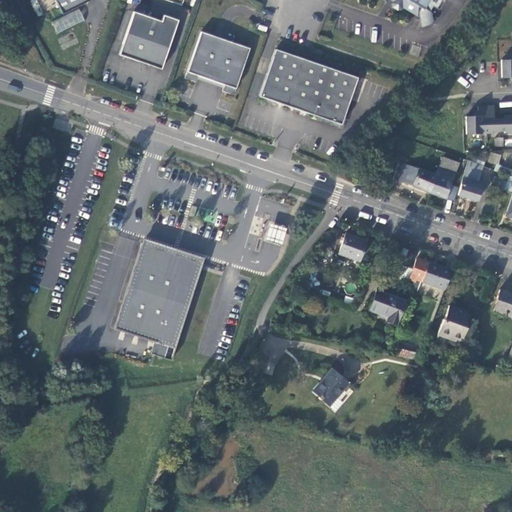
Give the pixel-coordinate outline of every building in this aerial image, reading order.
[(86,0),(52,0),(59,14),(86,0)] [(391,0),(392,1),(391,3),(392,7),(397,10),(401,9),(402,7),(417,15),(421,8),(423,9),(428,0),(391,0)] [(57,34),(85,20),(79,9),(51,22),(57,34)] [(132,10),(118,53),(160,68),(177,18),(162,13),(160,20),(132,10)] [(201,31),(184,78),(195,81),(197,76),(224,85),(222,90),(233,95),(249,48),(201,31)] [(356,78),(274,50),(258,97),(271,102),(340,126),(356,78)] [(511,77),(511,60),(501,60),(502,78),(510,78),(511,77)] [(509,119),(504,119),(494,119),(493,106),(478,107),(478,112),(478,117),(473,117),(462,117),(463,135),(495,135),(495,133),(507,133),(507,134),(511,134),(511,115),(509,116),(509,119)] [(491,152),(488,162),(498,165),(501,155),(491,152)] [(442,157),(440,163),(456,169),(458,163),(442,157)] [(478,173),(480,165),(467,161),(465,169),(475,172),(478,173)] [(450,186),(456,169),(440,163),(435,177),(428,193),(445,199),(450,186)] [(396,181),(402,183),(408,168),(402,165),(396,181)] [(402,183),(428,193),(435,177),(408,168),(402,183)] [(465,169),(462,178),(472,181),(475,172),(465,169)] [(472,181),(462,178),(457,195),(477,201),(482,184),(472,181)] [(457,189),(450,186),(445,199),(453,202),(457,189)] [(285,227),(269,222),(266,230),(264,238),(281,243),(285,227)] [(366,240),(346,233),(339,252),(359,259),(366,240)] [(152,341),(173,348),(201,261),(140,241),(112,328),(152,341)] [(417,277),(422,279),(429,261),(418,257),(411,275),(414,277),(413,279),(416,280),(417,277)] [(422,279),(445,287),(452,269),(429,261),(422,279)] [(511,291),(501,288),(493,309),(511,315),(511,291)] [(406,300),(376,290),(369,310),(388,317),(386,321),(398,324),(406,300)] [(289,310),(295,300),(290,297),(284,306),(289,310)] [(470,312),(449,304),(444,318),(443,317),(437,332),(459,340),(470,312)] [(173,348),(152,341),(149,352),(170,359),(173,348)] [(409,351),(394,347),(392,354),(407,357),(409,351)] [(409,351),(407,357),(417,359),(419,353),(409,351)] [(265,357),(259,353),(251,367),(257,370),(265,357)] [(347,381),(330,365),(320,376),(322,378),(312,389),(317,395),(316,395),(319,397),(327,404),(347,381)] [(245,386),(252,389),(259,375),(252,372),(245,386)]
